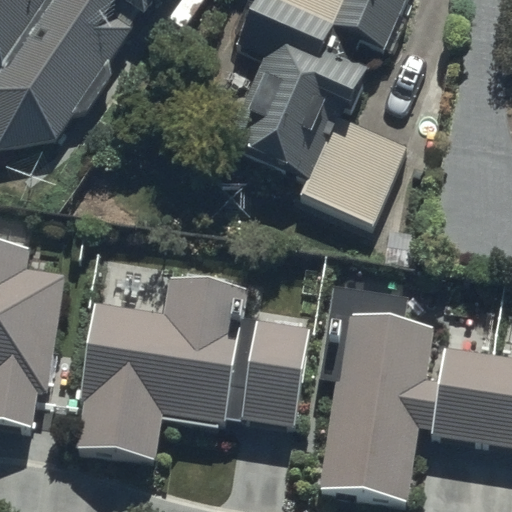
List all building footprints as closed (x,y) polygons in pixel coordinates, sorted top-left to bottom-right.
[(0,0),(0,151),(60,143),(70,116),(85,117),(110,83),(110,61),(152,0),(0,0)] [(260,60),(227,145),(307,179),(299,198),(376,231),(409,152),(343,124),(367,67),(353,61),(361,43),(386,53),(408,0),(261,0),(239,51),(260,60)] [(0,437),(36,443),(59,289),(28,285),(32,256),(0,251),(0,437)] [(89,311),(66,466),(155,479),(163,428),(216,436),(219,418),(290,428),(302,343),(233,333),(238,296),(161,284),(156,321),(89,311)] [(344,314),(318,504),(379,511),(407,511),(417,434),(511,446),(511,367),(447,359),(443,391),(430,389),(438,327),(344,314)]
